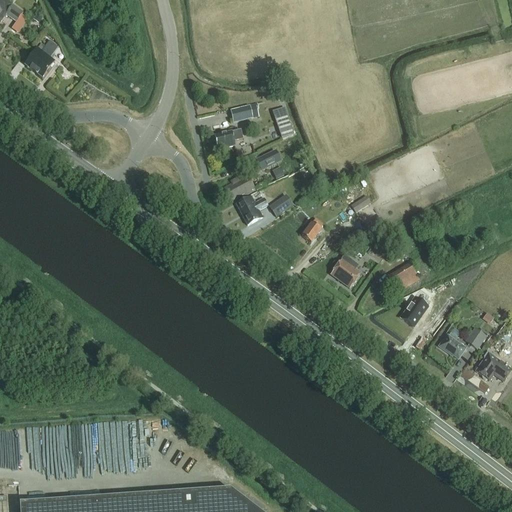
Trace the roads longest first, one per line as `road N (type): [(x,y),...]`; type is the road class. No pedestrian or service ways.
road 1 (secondary): [(511,484),(113,190)]
road 2 (unclassified): [(511,440),(233,241),(201,213),(189,188)]
road 3 (residential): [(147,137),(116,119),(57,114),(0,76)]
road 4 (unclassified): [(147,137),(171,85),(163,0)]
road 5 (secondary): [(113,190),(0,110)]
